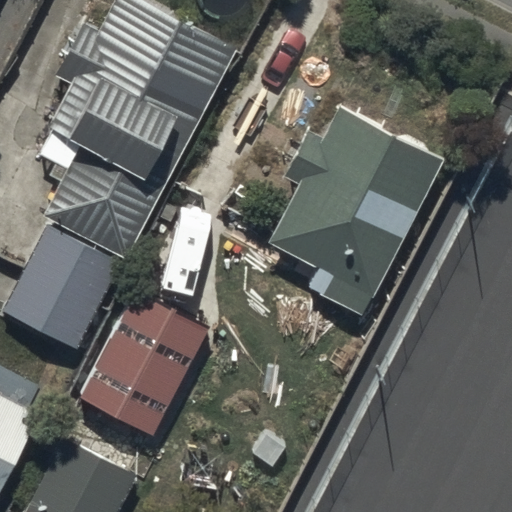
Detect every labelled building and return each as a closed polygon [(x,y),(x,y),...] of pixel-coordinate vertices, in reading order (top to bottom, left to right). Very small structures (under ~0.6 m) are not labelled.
[(128,261),(237,52),(137,0),(114,0),(99,31),(85,24),(53,86),(66,93),(32,159),(62,175),(40,216),(128,261)] [(440,159),(340,108),(324,137),(308,129),(284,176),(297,183),(267,243),(300,260),(291,277),(361,313),(440,159)] [(118,264),(46,227),(3,310),(75,347),(118,264)] [(80,398),(151,436),(209,328),(138,290),(80,398)] [(254,340),(224,334),(211,392),(241,399),(254,340)] [(0,395),(0,478),(34,414),(0,395)] [(114,511),(133,475),(60,439),(24,511),(114,511)]
